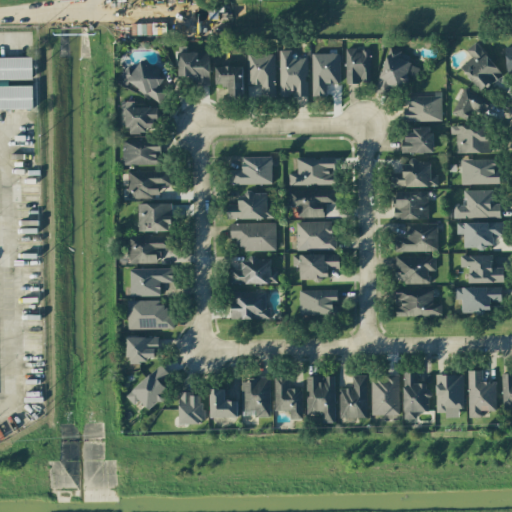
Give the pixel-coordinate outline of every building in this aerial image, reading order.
[(481,92),(502,73),(474,42),(465,50),(471,57),(459,67),(481,92)] [(371,50),(356,50),(356,48),(346,48),(345,83),(370,84),(371,50)] [(410,62),(398,59),(400,51),(388,48),(377,88),(401,95),(410,62)] [(307,58),(291,58),(291,50),(279,50),(280,96),(307,96),(307,58)] [(178,52),(178,78),(198,78),(198,85),(209,85),(209,52),(178,52)] [(274,54),(247,55),(247,85),(261,85),(261,96),(275,96),(274,54)] [(312,54),(312,96),(327,96),(327,84),(339,85),(340,54),(312,54)] [(0,57),(0,79),(32,79),(32,57),(0,57)] [(135,70),(128,66),(120,82),(162,102),(167,91),(159,87),(163,78),(157,75),(160,69),(140,60),(135,70)] [(215,67),(216,86),(228,86),(228,99),(243,99),(242,66),(215,67)] [(0,109),(33,109),(32,86),(0,86),(0,109)] [(492,100),(462,89),(453,114),(468,120),(472,110),(487,116),(492,100)] [(404,122),(442,121),(441,95),(404,96),(404,122)] [(134,107),(134,102),(122,101),(122,133),(147,134),(147,128),(156,128),(156,108),(134,107)] [(489,153),(489,125),(450,126),(450,135),(456,135),(456,153),(489,153)] [(433,130),(402,129),(402,153),(432,154),(433,130)] [(123,166),(160,166),(160,140),(122,140),(123,166)] [(241,157),(241,170),(229,171),(229,185),(272,184),(271,157),(241,157)] [(334,184),(334,157),(296,158),(296,174),(288,174),(289,185),(334,184)] [(437,186),(437,175),(431,175),(431,161),(402,162),(402,173),(392,173),(392,187),(437,186)] [(171,185),(171,171),(127,172),(128,198),(159,198),(159,185),(171,185)] [(287,191),(288,207),(297,206),(297,218),(324,217),(323,204),(335,204),(335,190),(287,191)] [(453,218),(500,218),(500,204),(493,204),(493,190),(464,190),(463,205),(454,205),(453,218)] [(427,191),(394,192),(395,219),(428,219),(427,191)] [(226,220),(273,218),(273,207),(267,207),(266,193),(237,194),(238,205),(226,205),(226,220)] [(171,204),(137,204),(138,232),(172,231),(171,204)] [(331,222),(296,222),(296,250),(336,249),(336,237),(332,237),(331,222)] [(456,223),(456,235),(463,234),(464,249),(493,248),(493,237),(503,236),(503,222),(456,223)] [(275,223),(229,224),(230,239),(237,239),(237,251),(275,250),(275,223)] [(437,251),(436,223),(406,224),(407,237),(395,237),(395,252),(437,251)] [(159,263),(159,251),(172,250),(172,236),(128,237),(129,264),(159,263)] [(339,254),(292,255),(293,266),(299,266),(299,280),(328,280),(328,269),(339,269),(339,254)] [(468,283),(504,282),(503,268),(492,268),(492,255),(460,256),(460,268),(468,267),(468,283)] [(434,256),(395,257),(395,278),(402,278),(402,284),(429,284),(429,271),(435,271),(434,256)] [(277,283),(277,268),(270,268),(270,258),(241,259),(241,270),(230,270),(231,284),(277,283)] [(172,269),(129,269),(130,296),(161,296),(160,283),(172,283),(172,269)] [(501,287),(454,288),(454,300),(461,300),(461,313),(490,312),(490,302),(501,302),(501,287)] [(337,290),(299,290),(299,315),(332,315),(332,304),(337,304),(337,290)] [(433,304),(433,290),(395,290),(395,316),(441,316),(441,304),(433,304)] [(269,319),(269,308),(266,308),(265,291),(231,292),(231,320),(269,319)] [(128,329),(173,328),(172,313),(166,313),(165,301),(127,302),(128,329)] [(157,337),(126,338),(127,362),(157,361),(157,337)] [(161,382),(170,374),(160,364),(126,397),(133,405),(139,400),(149,411),(164,397),(161,393),(167,388),(161,382)] [(482,411),(496,411),(495,382),(482,382),(482,370),(467,370),(468,418),(482,418),(482,411)] [(429,412),(428,383),(418,383),(417,372),(402,372),(404,420),(415,419),(415,412),(429,412)] [(511,373),(501,374),(502,409),(511,408),(511,373)] [(339,418),(367,418),(366,375),(351,376),(352,388),(339,389),(339,418)] [(398,375),(371,375),(371,415),(399,415),(398,375)] [(463,411),(463,375),(436,375),(435,410),(463,411)] [(334,377),(321,377),(321,376),(306,377),(307,414),(322,414),(323,423),(334,422),(334,377)] [(254,417),(270,417),(269,377),(251,378),(251,382),(241,382),(242,410),(254,410),(254,417)] [(288,377),(274,377),(275,411),(289,410),(290,419),(302,419),(301,388),(289,389),(288,377)] [(224,389),(210,389),(210,418),(238,417),(237,401),(224,401),(224,389)] [(203,422),(202,393),(178,394),(179,423),(203,422)]
